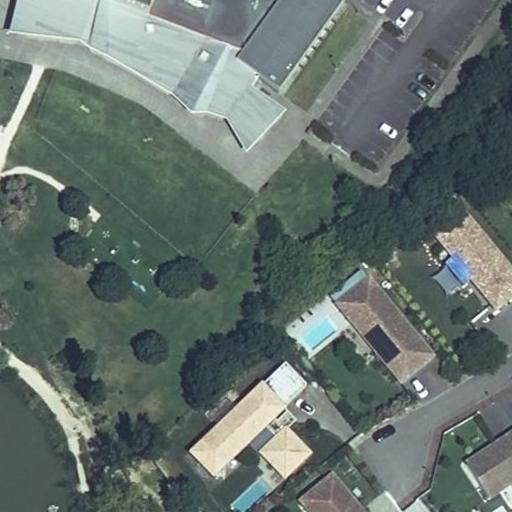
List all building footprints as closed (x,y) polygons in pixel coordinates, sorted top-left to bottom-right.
[(58,0),(80,8),(80,36),(105,51),(134,57),(157,78),(181,90),(176,96),(191,108),(194,103),(208,105),(232,113),(258,80),(277,95),(346,6),(338,0),(58,0)] [(482,238),(457,208),(456,209),(446,197),(433,208),(443,220),(430,230),(453,258),(445,265),(462,287),(471,280),(474,277),(478,282),(475,285),(491,305),(499,298),(504,304),(511,297),(511,274),(497,257),(496,257),(481,238),(482,238)] [(378,355),(397,379),(410,368),(409,367),(413,363),(418,369),(431,358),(394,314),(395,313),(368,280),(337,306),(361,335),(369,328),(385,349),(378,355)] [(352,293),(346,286),(335,295),(341,302),(352,293)] [(496,311),(504,304),(499,298),(491,305),(496,311)] [(369,328),(361,335),(378,355),(385,349),(369,328)] [(410,368),(397,379),(400,383),(418,369),(413,363),(409,367),(410,368)] [(273,419),(274,410),(283,409),(306,387),(285,365),(191,455),(215,479),(224,480),(224,465),(263,428),(276,440),(261,455),(284,479),(308,456),(285,432),(273,419)] [(283,409),(274,410),(273,419),(285,432),(295,422),(283,409)] [(488,500),(511,484),(511,434),(505,439),(508,443),(502,447),(499,443),(466,465),(488,500)] [(505,439),(499,443),(502,447),(508,443),(505,439)] [(363,511),(344,489),(342,491),(332,478),(302,502),(309,511),(363,511)]
